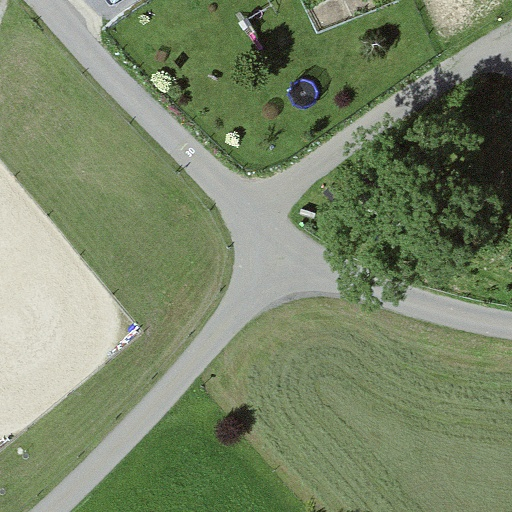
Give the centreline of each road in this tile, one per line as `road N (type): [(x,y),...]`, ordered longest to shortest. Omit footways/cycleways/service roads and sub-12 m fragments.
road 1 (unclassified): [(41,0),(250,227),(289,256)]
road 2 (unclassified): [(289,256),(162,403),(52,511)]
road 3 (track): [(250,227),(414,95),(511,34)]
road 4 (unclassified): [(289,256),(441,312),(511,327)]
